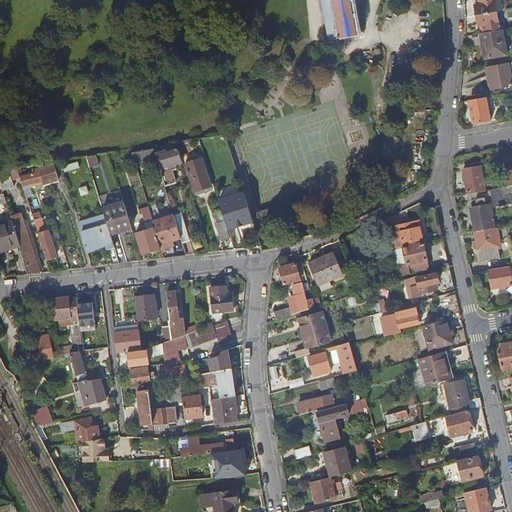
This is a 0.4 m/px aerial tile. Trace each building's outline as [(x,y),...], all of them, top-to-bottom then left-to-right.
[(323,0),(330,38),(340,36),(340,39),(360,34),(354,0),(323,0)] [(478,15),(498,12),(495,0),(481,0),(483,4),(476,5),(478,15)] [(487,32),(501,30),(498,12),(478,15),(479,25),(480,24),(486,23),(487,32)] [(487,32),(482,33),(487,58),(508,55),(503,29),(501,30),(487,32)] [(511,74),(510,63),(488,67),(492,90),(511,86),(511,74)] [(486,97),(471,100),(472,104),(471,105),(474,124),(491,121),(488,102),(487,102),(486,97)] [(136,164),(157,158),(156,154),(155,150),(133,153),(136,164)] [(183,163),(181,157),(179,150),(167,154),(166,151),(156,154),(157,158),(166,186),(176,183),(172,169),(175,168),(176,170),(177,170),(175,165),(183,163)] [(203,159),(187,164),(192,181),(209,176),(203,159)] [(78,168),(76,162),(69,165),(71,170),(78,168)] [(479,167),(478,164),(471,166),(471,169),(465,170),(469,192),(486,189),(481,167),(479,167)] [(45,188),(60,184),(57,173),(55,169),(35,173),(36,177),(22,181),(25,189),(44,185),(45,188)] [(60,184),(66,182),(63,171),(57,173),(60,184)] [(0,174),(0,180),(5,195),(16,191),(10,173),(0,174)] [(511,203),(511,186),(509,187),(503,188),(505,196),(494,198),(495,206),(511,203)] [(492,190),(494,198),(505,196),(503,188),(492,190)] [(219,197),(229,229),(255,221),(245,189),(219,197)] [(477,232),(496,229),(492,205),(488,206),(486,198),(477,200),(478,207),(473,208),(477,232)] [(111,236),(132,230),(124,203),(103,209),(108,225),(111,236)] [(181,238),(183,243),(190,241),(181,213),(175,215),(181,238)] [(21,245),(30,273),(43,269),(30,229),(26,231),(21,214),(12,217),(13,221),(21,245)] [(173,241),(181,238),(175,215),(174,215),(153,221),(160,245),(173,241)] [(112,239),(111,236),(108,225),(107,225),(104,216),(79,224),(87,251),(105,246),(106,250),(115,247),(112,239)] [(0,252),(21,245),(13,221),(0,225),(0,252)] [(222,241),(231,238),(226,222),(217,224),(222,241)] [(425,246),(425,244),(413,247),(412,242),(423,239),(420,222),(395,228),(404,267),(411,265),(413,271),(430,267),(429,262),(448,257),(445,242),(425,246)] [(37,227),(48,260),(57,257),(50,234),(47,235),(44,225),(37,227)] [(142,254),(161,249),(154,228),(136,234),(142,254)] [(501,258),(499,246),(496,229),(477,232),(476,232),(482,262),(501,258)] [(160,245),(163,253),(166,252),(165,249),(175,246),(173,241),(160,245)] [(334,254),(325,259),(325,260),(310,267),(319,287),(344,276),(334,254)] [(285,286),(308,280),(303,263),(281,269),(285,286)] [(511,273),(511,267),(490,271),(493,289),(511,285),(511,273)] [(438,274),(418,280),(421,287),(413,289),(416,299),(423,297),(422,295),(437,290),(436,285),(440,284),(438,274)] [(275,321),(316,308),(313,300),(308,301),(303,284),(294,287),(299,304),(296,305),(297,308),(290,309),(273,314),(275,321)] [(229,295),(228,286),(212,288),(215,313),(235,311),(233,294),(229,295)] [(170,322),(171,327),(172,340),(183,336),(186,336),(184,320),(180,320),(177,292),(169,293),(172,321),(170,322)] [(78,299),(80,315),(98,312),(96,295),(78,297),(78,299)] [(136,297),(138,321),(158,319),(155,295),(136,297)] [(80,320),(80,315),(78,299),(70,300),(70,298),(53,300),(55,320),(72,318),(72,321),(80,320)] [(395,335),(403,333),(402,329),(421,325),(418,310),(398,314),(401,327),(394,329),(395,335)] [(306,332),(310,348),(332,342),(324,313),(300,320),(304,333),(306,332)] [(55,320),(56,326),(73,324),(72,321),(72,318),(55,320)] [(452,319),(424,327),(425,329),(416,331),(422,352),(431,350),(454,343),(453,340),(457,338),(452,319)] [(184,338),(186,346),(187,345),(188,350),(218,339),(220,346),(233,341),(226,323),(184,338)] [(117,334),(139,332),(139,326),(116,329),(117,334)] [(165,341),(172,340),(171,327),(164,327),(165,341)] [(129,353),(142,351),(139,332),(117,334),(115,334),(117,354),(129,353)] [(166,365),(165,367),(180,364),(176,349),(186,346),(184,338),(183,336),(172,340),(162,344),(166,365)] [(42,361),(55,358),(51,339),(38,342),(42,361)] [(511,342),(504,344),(500,350),(505,372),(511,370),(511,342)] [(351,348),(350,343),(337,346),(345,375),(358,371),(351,348)] [(157,350),(159,366),(166,365),(162,344),(142,351),(129,353),(130,366),(150,364),(149,353),(157,350)] [(59,357),(70,353),(70,347),(58,349),(59,357)] [(81,352),(70,353),(79,383),(85,381),(101,380),(104,379),(103,375),(87,377),(81,356),(82,356),(81,352)] [(428,387),(451,380),(446,363),(450,362),(447,352),(420,360),(428,387)] [(310,358),(315,374),(331,369),(327,354),(310,358)] [(451,380),(455,379),(450,362),(446,363),(451,380)] [(160,383),(168,382),(166,368),(165,367),(166,365),(159,366),(158,366),(160,376),(160,383)] [(169,382),(173,381),(181,379),(188,378),(184,365),(166,368),(168,382),(169,382)] [(154,379),(154,377),(153,373),(148,373),(147,369),(128,371),(129,379),(125,379),(126,387),(133,386),(149,384),(148,379),(154,379)] [(232,369),(209,374),(211,387),(211,389),(218,388),(217,382),(220,382),(222,398),(236,396),(232,369)] [(203,388),(211,387),(209,374),(201,375),(203,388)] [(184,403),(183,398),(181,379),(173,381),(176,403),(184,403)] [(101,380),(85,381),(91,404),(106,400),(101,380)] [(482,406),(480,397),(468,400),(468,397),(470,396),(469,391),(467,392),(465,380),(444,384),(449,409),(470,405),(470,409),(482,406)] [(154,423),(152,409),(149,384),(133,386),(133,393),(138,393),(143,424),(150,424),(154,423)] [(303,416),(342,405),(340,398),(339,393),(333,395),(300,404),(303,416)] [(351,395),(340,398),(342,405),(353,402),(351,395)] [(200,396),(183,398),(184,403),(186,419),(203,417),(201,406),(200,398),(200,396)] [(238,422),(237,415),(233,415),(232,411),(238,410),(236,397),(212,401),(215,426),(238,422)] [(369,408),(368,403),(366,398),(361,400),(364,409),(369,408)] [(37,408),(40,424),(54,422),(51,405),(37,408)] [(324,436),(338,432),(335,419),(349,415),(347,405),(318,413),(324,436)] [(175,407),(152,409),(154,423),(154,426),(168,424),(177,424),(175,407)] [(401,420),(404,419),(402,412),(392,415),(395,426),(402,423),(401,420)] [(473,432),(472,427),(470,416),(468,412),(448,417),(453,438),(473,432)] [(92,429),(90,418),(62,424),(63,431),(77,429),(79,442),(101,439),(98,427),(92,429)] [(412,425),(417,440),(431,435),(426,421),(412,425)] [(338,432),(324,436),(326,442),(340,438),(338,432)] [(120,449),(120,436),(99,440),(99,461),(128,460),(128,449),(120,449)] [(229,452),(236,451),(234,440),(228,441),(229,452)] [(364,441),(361,441),(358,442),(356,443),(359,455),(367,453),(364,441)] [(459,461),(480,456),(476,441),(455,447),(459,461)] [(172,459),(225,452),(224,444),(183,449),(183,454),(172,455),(172,459)] [(241,477),(254,475),(249,445),(239,447),(240,455),(231,457),(234,478),(241,477)] [(295,451),(298,460),(313,455),(310,446),(295,451)] [(325,453),(331,477),(352,471),(346,448),(325,453)] [(480,456),(459,461),(464,482),(485,477),(480,456)] [(331,478),(312,483),(318,504),(337,499),(331,478)] [(487,489),(466,493),(470,511),(477,511),(492,509),(487,489)] [(213,494),(215,506),(215,511),(235,511),(234,504),(239,503),(237,490),(213,494)] [(432,501),(445,498),(443,492),(430,494),(432,501)] [(203,507),(215,506),(213,494),(201,496),(203,507)]
